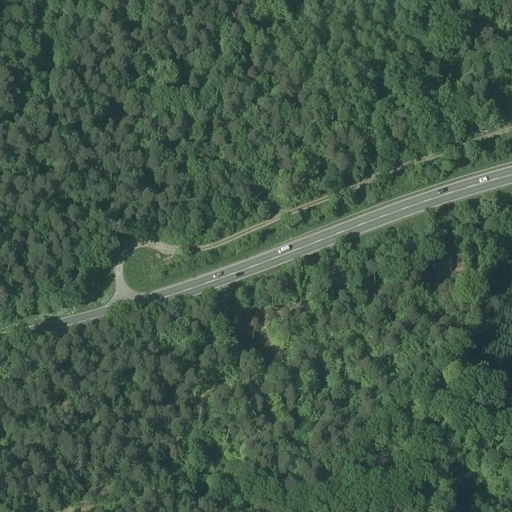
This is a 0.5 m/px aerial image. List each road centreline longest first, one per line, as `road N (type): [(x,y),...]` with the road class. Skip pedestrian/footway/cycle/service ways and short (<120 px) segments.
road 1 (secondary): [(0,341),(213,282),(511,178)]
road 2 (track): [(129,308),(119,259),(130,246),(147,241),(188,250),(221,240),(389,169),(511,129)]
